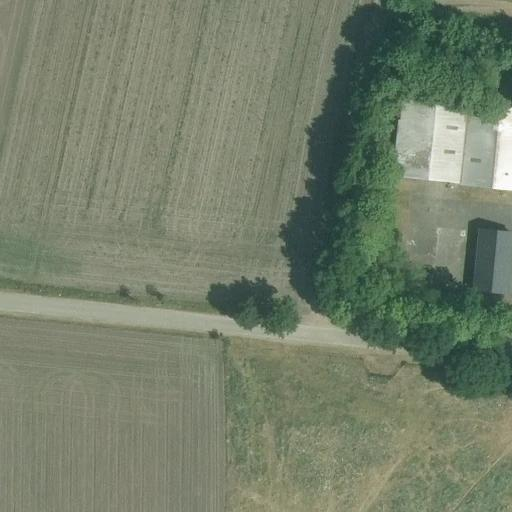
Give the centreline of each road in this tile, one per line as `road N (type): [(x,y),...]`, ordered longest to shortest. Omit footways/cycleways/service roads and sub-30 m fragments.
road 1 (unclassified): [(511,358),(251,330)]
road 2 (unclassified): [(0,301),(251,330)]
